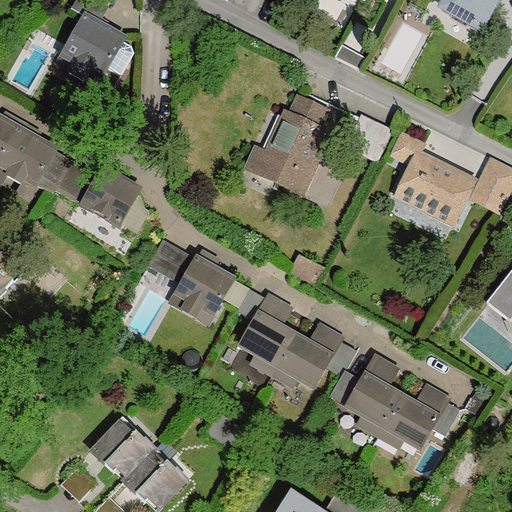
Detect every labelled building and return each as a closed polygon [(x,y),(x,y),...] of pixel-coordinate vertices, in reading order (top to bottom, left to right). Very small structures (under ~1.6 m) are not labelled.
[(81,0),(73,15),(84,21),(58,68),(100,93),(129,43),(98,25),(107,10),(88,0),(81,0)] [(508,0),(451,0),(443,15),(487,39),(508,0)] [(327,111),(296,97),(288,115),(284,113),(266,154),(254,148),(245,169),(303,195),(318,161),(311,158),(323,131),(319,130),(327,111)] [(377,164),(392,130),(361,116),(346,149),(377,164)] [(58,184),(70,162),(54,153),(56,149),(0,117),(0,182),(27,197),(35,183),(53,193),(58,184)] [(428,148),(402,136),(390,160),(409,168),(393,202),(455,232),(469,204),(498,217),(511,187),(511,172),(487,161),(477,182),(423,157),(428,148)] [(98,177),(70,162),(58,184),(83,198),(79,204),(118,226),(140,188),(104,167),(98,177)] [(188,256),(165,243),(151,267),(174,280),(188,256)] [(237,280),(198,257),(170,304),(209,327),(237,280)] [(0,297),(16,281),(0,266),(0,297)] [(511,323),(511,271),(486,304),(511,324),(511,323)] [(291,309),(268,297),(242,344),(258,353),(252,364),(294,387),(298,379),(315,389),(343,338),(319,325),(308,345),(280,329),(291,309)] [(398,370),(375,357),(346,408),(363,417),(358,425),(398,447),(402,441),(420,451),(449,399),(427,386),(417,405),(387,389),(398,370)] [(218,414),(205,434),(234,453),(247,433),(218,414)] [(95,451),(125,480),(155,449),(124,420),(95,451)] [(155,449),(125,480),(158,511),(187,481),(155,449)] [(96,483),(79,467),(62,486),(78,501),(96,483)] [(325,511),(381,511),(338,493),(325,511)] [(323,511),(294,494),(282,511),(323,511)] [(124,511),(110,499),(97,511),(124,511)]
